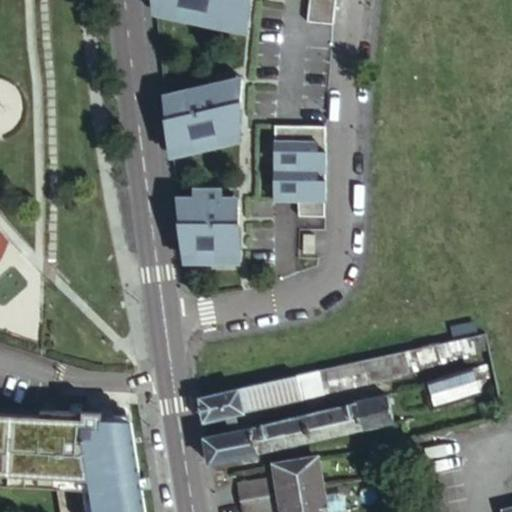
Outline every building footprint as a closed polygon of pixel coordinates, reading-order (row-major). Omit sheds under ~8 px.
[(154,0),(155,8),(177,12),(178,6),(188,8),(187,14),(216,20),(217,14),(228,16),(226,22),(248,27),(250,0),(154,0)] [(309,0),(307,21),(332,25),(336,0),(309,0)] [(199,89),(164,96),(172,151),(186,148),(184,142),(195,139),(196,145),(241,134),(244,78),(220,84),(220,89),(209,91),(200,93),(199,89)] [(276,125),(275,200),(300,200),(300,216),(325,216),(325,201),(327,201),(327,142),(326,142),(327,126),(276,125)] [(177,197),(185,256),(199,256),(199,250),(209,251),(209,256),(225,256),(225,251),(241,251),(240,197),(223,197),(223,190),(194,189),(194,198),(177,197)] [(314,234),(303,234),(303,252),(314,253),(314,234)] [(472,351),(470,339),(404,353),(409,371),(472,351)] [(383,357),(387,375),(409,371),(404,353),(383,357)] [(383,357),(316,371),(321,391),(387,377),(387,375),(383,357)] [(426,382),(426,384),(432,407),(474,393),(466,368),(426,382)] [(294,376),(295,393),(297,396),(321,391),(316,371),(294,376)] [(200,395),(204,420),(245,410),(244,403),(257,401),(295,393),(294,376),(200,395)] [(353,400),(353,403),(359,426),(394,418),(386,392),(353,400)] [(353,403),(207,435),(210,460),(359,426),(353,403)] [(146,511),(134,422),(105,420),(105,412),(43,409),(43,416),(0,414),(0,475),(11,476),(11,486),(59,488),(62,511),(146,511)] [(275,463),(278,482),(281,481),(283,489),(319,481),(322,487),(325,486),(320,455),(275,463)] [(235,482),(237,490),(268,483),(268,477),(235,482)] [(278,482),(282,511),(324,511),(329,511),(325,486),(322,487),(319,481),(283,489),(281,481),(278,482)] [(268,483),(237,490),(240,511),(251,511),(271,509),(268,483)]
